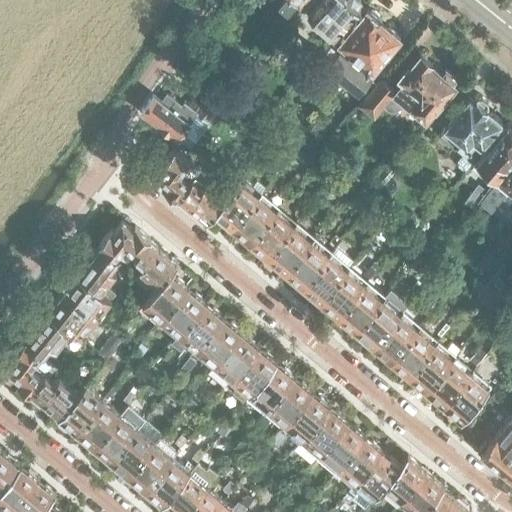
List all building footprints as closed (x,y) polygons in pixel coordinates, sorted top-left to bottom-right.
[(302,4),(286,22),(283,26),(290,32),(309,10),(318,17),(334,31),(340,25),(359,2),(360,1),(358,0),(313,0),(307,8),(302,4)] [(359,2),(340,25),(344,29),(337,38),(345,45),(325,68),(357,95),(372,76),(369,73),(372,68),(399,34),(366,6),(365,7),(359,2)] [(269,28),(277,34),(283,26),(286,22),(279,16),(269,28)] [(286,39),(278,32),(274,37),(282,44),(286,39)] [(274,53),(282,44),(274,37),(266,47),(274,53)] [(395,111),(404,99),(426,117),(455,81),(431,61),(432,60),(420,50),(400,74),(402,76),(394,86),(380,74),(358,102),(374,115),(383,103),(390,109),(391,108),(395,111)] [(241,98),(222,83),(215,91),(234,107),(241,98)] [(220,115),(229,104),(208,87),(199,98),(201,100),(194,109),(209,120),(216,111),(220,115)] [(209,120),(194,109),(184,101),(182,104),(167,92),(161,100),(153,93),(141,108),(164,126),(190,146),(201,130),(209,120)] [(466,149),(455,162),(462,167),(502,119),(485,105),(486,101),(479,96),(475,97),(474,99),(469,95),(438,131),(454,144),(456,141),(466,149)] [(279,126),(272,119),(265,127),(273,133),(279,126)] [(493,179),(511,155),(511,126),(505,121),(475,158),(476,159),(473,163),(493,179)] [(288,146),(295,136),(286,130),(280,139),(288,146)] [(323,137),(316,131),(309,138),(316,145),(323,137)] [(190,180),(189,179),(184,175),(184,164),(189,158),(173,145),(161,162),(153,173),(163,181),(161,183),(177,196),(177,195),(190,180)] [(306,154),(297,165),(303,170),(312,158),(306,154)] [(328,162),(320,155),(315,161),(323,168),(328,162)] [(511,155),(493,179),(487,186),(499,196),(505,189),(507,190),(509,187),(511,189),(511,155)] [(243,174),(225,195),(213,211),(231,226),(261,189),(264,184),(256,177),(253,182),(243,174)] [(190,180),(177,195),(199,213),(198,214),(205,220),(213,211),(225,195),(206,179),(202,185),(192,176),(189,179),(190,180)] [(285,186),(278,194),(283,199),(290,191),(285,186)] [(279,204),(261,189),(231,226),(248,241),(279,204)] [(295,213),(299,216),(306,207),(301,203),(295,209),(295,213)] [(279,204),(248,241),(266,255),(296,219),(279,204)] [(364,217),(370,210),(365,206),(360,214),(364,217)] [(136,252),(150,237),(135,224),(132,226),(122,218),(114,228),(111,226),(99,242),(100,243),(115,254),(122,246),(128,245),(136,252)] [(314,234),(296,219),(266,255),(284,270),(314,234)] [(433,231),(421,243),(431,253),(443,240),(433,231)] [(328,241),(334,245),(335,244),(341,237),(335,232),(328,241)] [(332,248),(314,234),(284,270),(301,285),(332,248)] [(171,255),(150,237),(136,252),(133,255),(142,263),(138,268),(157,284),(170,270),(178,261),(171,255)] [(100,243),(77,272),(110,296),(113,292),(104,286),(117,271),(111,266),(119,257),(115,254),(100,243)] [(332,248),(301,285),(319,300),(350,264),(347,262),(351,257),(335,244),(334,245),(332,248)] [(123,251),(119,256),(128,263),(132,257),(123,251)] [(373,259),(363,270),(368,276),(379,264),(373,259)] [(511,269),(503,262),(485,284),(504,300),(511,290),(511,269)] [(367,278),(350,264),(319,300),(336,314),(367,278)] [(170,270),(157,284),(141,303),(160,319),(188,285),(170,270)] [(435,274),(451,286),(454,282),(439,270),(435,274)] [(110,296),(77,272),(76,271),(62,289),(96,316),(111,297),(110,296)] [(367,278),(336,314),(354,330),(385,293),(367,278)] [(188,285),(160,319),(177,333),(205,299),(188,285)] [(96,316),(62,289),(47,309),(71,328),(81,337),(96,316)] [(402,308),(385,293),(354,330),(372,344),(402,308)] [(223,314),(205,299),(177,333),(195,348),(223,314)] [(43,305),(37,301),(32,308),(37,313),(43,305)] [(422,325),(402,308),(372,344),(390,359),(422,325)] [(47,309),(25,338),(43,353),(51,344),(56,348),(71,328),(47,309)] [(132,312),(129,317),(134,321),(139,316),(133,311),(132,312)] [(223,314),(195,348),(213,363),(241,329),(223,314)] [(128,317),(122,324),(129,329),(134,322),(128,317)] [(437,337),(422,325),(390,359),(407,373),(437,337)] [(259,344),(241,329),(213,363),(231,378),(259,344)] [(107,354),(119,339),(112,333),(100,348),(107,354)] [(43,353),(25,338),(24,337),(11,354),(14,356),(5,367),(16,375),(14,378),(30,391),(44,374),(44,373),(46,371),(50,374),(59,362),(58,361),(54,362),(43,353)] [(437,337),(407,373),(425,389),(455,352),(437,337)] [(135,348),(141,353),(147,345),(141,340),(135,348)] [(276,359),(259,344),(231,378),(238,384),(234,388),(233,392),(242,399),(248,392),(276,359)] [(480,347),(470,359),(476,364),(487,352),(480,347)] [(473,368),(455,352),(425,389),(442,403),(473,368)] [(187,355),(180,363),(186,369),(194,361),(187,355)] [(294,373),(276,359),(248,392),(266,407),(294,373)] [(104,373),(109,366),(104,362),(99,369),(104,373)] [(160,371),(152,363),(147,368),(156,376),(160,371)] [(473,368),(442,403),(460,419),(463,415),(468,420),(481,406),(475,401),(491,383),(473,368)] [(48,375),(50,374),(46,371),(44,373),(44,374),(30,391),(58,414),(77,391),(59,375),(54,380),(48,375)] [(294,373),(266,407),(264,410),(281,424),(311,388),(294,373)] [(112,374),(105,383),(111,388),(118,379),(112,374)] [(151,376),(145,383),(149,386),(155,379),(151,376)] [(77,391),(58,414),(57,415),(75,430),(103,396),(85,382),(77,391)] [(329,403),(311,388),(281,424),(299,439),(329,403)] [(130,389),(122,398),(128,403),(136,394),(130,389)] [(188,394),(182,400),(192,408),(198,402),(188,394)] [(103,396),(75,430),(92,444),(119,410),(103,396)] [(347,418),(329,403),(299,439),(316,454),(347,418)] [(137,425),(119,410),(92,444),(110,459),(137,425)] [(217,429),(223,421),(211,411),(205,418),(217,429)] [(262,427),(269,417),(261,411),(254,421),(262,427)] [(511,414),(495,432),(511,446),(511,414)] [(227,418),(223,421),(217,429),(224,435),(234,424),(227,418)] [(347,418),(316,454),(334,469),(364,433),(347,418)] [(154,439),(137,425),(110,459),(126,473),(154,439)] [(286,434),(279,428),(271,439),(279,444),(286,434)] [(475,434),(468,428),(462,435),(470,441),(475,434)] [(220,432),(214,440),(218,443),(224,436),(220,432)] [(511,446),(495,432),(488,441),(485,439),(477,449),(511,478),(511,477),(511,476),(511,446)] [(159,433),(154,439),(126,473),(144,488),(172,454),(177,448),(159,433)] [(179,446),(187,437),(181,433),(174,441),(179,446)] [(364,433),(334,469),(315,491),(322,496),(336,480),(347,490),(349,487),(382,448),(364,433)] [(0,446),(0,484),(20,463),(0,446)] [(205,451),(199,446),(191,455),(196,460),(205,451)] [(382,484),(399,462),(382,448),(349,487),(354,492),(352,496),(364,506),(382,484)] [(399,462),(382,484),(400,499),(426,468),(407,452),(399,462)] [(183,464),(172,454),(144,488),(161,502),(189,469),(183,464)] [(20,463),(0,484),(0,502),(10,510),(39,477),(21,462),(20,463)] [(426,468),(400,499),(415,511),(419,511),(425,505),(443,485),(444,483),(426,468)] [(189,469),(161,502),(172,511),(182,511),(206,483),(189,469)] [(304,503),(314,492),(301,481),(304,479),(300,475),(288,489),(304,503)] [(37,511),(48,500),(55,491),(39,477),(10,510),(8,511),(37,511)] [(229,478),(222,487),(228,492),(235,483),(229,478)] [(210,511),(223,497),(206,483),(182,511),(210,511)] [(455,495),(443,485),(425,505),(431,511),(470,511),(471,508),(468,506),(468,504),(458,495),(455,495)] [(223,497),(210,511),(240,511),(241,511),(253,498),(247,492),(240,501),(237,498),(232,505),(223,497)] [(37,511),(61,511),(48,500),(37,511)]
